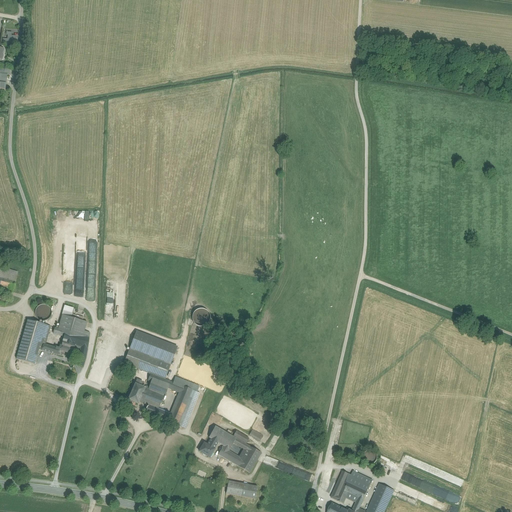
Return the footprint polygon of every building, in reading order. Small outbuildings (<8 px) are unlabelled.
[(12,46),(15,46),(16,37),(11,37),(11,36),(8,35),(8,39),(3,39),(2,44),(8,44),(8,45),(12,46)] [(10,69),(0,67),(0,74),(7,75),(9,75),(10,69)] [(0,267),(0,278),(4,279),(15,282),(18,273),(0,267)] [(15,282),(4,279),(2,286),(13,289),(15,282)] [(73,308),(63,305),(56,329),(88,338),(90,333),(84,331),(88,314),(85,313),(83,318),(71,314),(73,308)] [(49,326),(24,320),(14,359),(34,364),(38,350),(42,351),(44,344),(49,326)] [(54,328),(52,334),(61,336),(59,340),(80,346),(77,357),(79,357),(83,359),(88,338),(56,329),(54,328)] [(176,348),(135,332),(128,349),(169,365),(176,348)] [(96,358),(94,367),(105,370),(113,337),(104,335),(103,341),(106,341),(105,345),(100,344),(98,353),(101,354),(100,359),(96,358)] [(75,346),(62,342),(61,345),(60,345),(59,348),(57,348),(55,354),(59,356),(60,351),(73,355),(75,350),(74,349),(75,346)] [(55,354),(57,348),(44,344),(42,351),(55,354)] [(169,365),(128,349),(122,362),(164,379),(169,365)] [(198,387),(174,377),(170,388),(181,393),(193,398),(196,391),(198,387)] [(167,387),(150,379),(145,389),(162,397),(167,387)] [(133,384),(126,400),(136,404),(138,400),(143,388),(133,384)] [(138,400),(157,408),(162,397),(145,389),(143,388),(138,400)] [(169,422),(185,428),(199,393),(196,391),(193,398),(181,393),(172,416),(169,422)] [(169,422),(172,416),(147,406),(144,412),(169,422)] [(231,443),(234,439),(213,427),(206,438),(209,439),(215,443),(221,446),(228,450),(231,443)] [(263,436),(252,430),(249,435),(259,441),(263,436)] [(248,439),(235,431),(232,437),(234,438),(245,444),(248,439)] [(234,439),(231,443),(242,449),(245,444),(234,438),(234,439)] [(215,443),(209,439),(205,445),(212,449),(215,443)] [(201,443),(196,451),(209,458),(213,449),(212,449),(205,445),(201,443)] [(250,473),(261,453),(245,444),(242,449),(238,456),(234,463),(250,473)] [(221,446),(217,454),(234,463),(238,456),(228,450),(221,446)] [(350,475),(347,474),(340,488),(348,492),(357,497),(362,499),(372,480),(352,470),(350,475)] [(313,474),(301,471),(299,478),(311,482),(313,474)] [(342,472),(329,497),(334,500),(340,488),(347,474),(342,472)] [(243,484),(242,484),(228,482),(226,494),(241,497),(243,484)] [(258,487),(243,484),(241,497),(255,499),(258,487)] [(384,511),(394,491),(380,484),(366,511),(384,511)] [(334,500),(342,503),(345,498),(348,492),(340,488),(334,500)] [(345,498),(355,502),(357,497),(348,492),(345,498)] [(351,510),(350,509),(349,511),(348,511),(364,511),(365,511),(358,508),(362,499),(357,497),(355,502),(351,510)] [(348,511),(349,511),(333,503),(332,503),(328,511),(348,511)]
